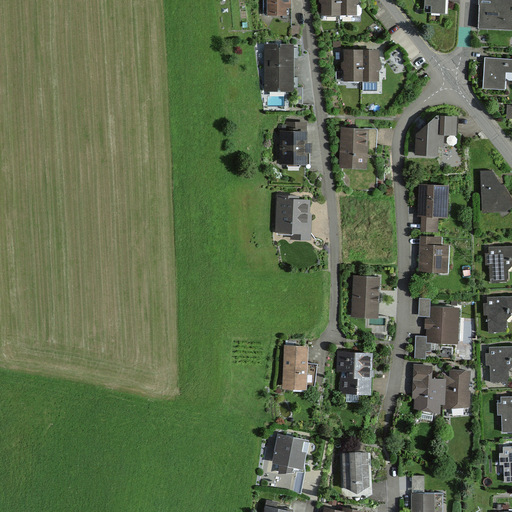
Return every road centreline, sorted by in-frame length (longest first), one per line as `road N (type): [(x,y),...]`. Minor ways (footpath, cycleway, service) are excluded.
road 1 (track): [(155,0),(175,394)]
road 2 (residential): [(451,80),(404,119),(398,141),(405,284),(384,425)]
road 3 (residential): [(307,0),(332,207),(333,340)]
